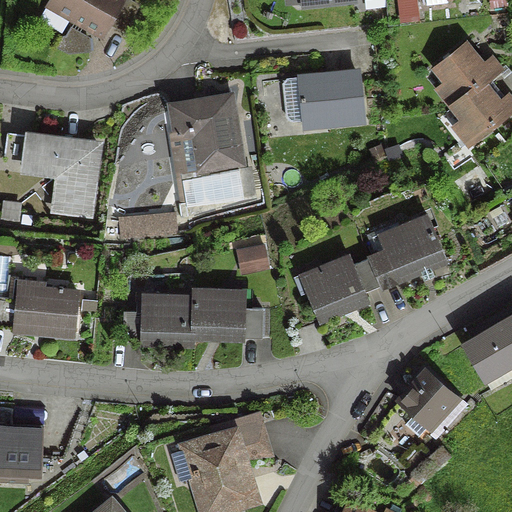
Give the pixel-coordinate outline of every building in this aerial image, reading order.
[(98,34),(118,0),(54,0),(51,7),(98,34)] [(289,0),(290,4),(302,3),(303,8),(356,3),(356,0),(289,0)] [(63,35),(58,36),(53,44),(66,52),(86,50),(85,38),(77,34),(74,34),(66,30),(63,35)] [(448,78),(435,88),(450,106),(496,68),(488,58),(480,65),(463,44),(437,64),(448,78)] [(497,69),(496,68),(450,106),(450,107),(456,102),(465,115),(452,125),(467,144),(511,108),(511,104),(505,96),(497,102),(481,82),(497,69)] [(324,81),(324,74),(296,77),(296,78),(284,79),(281,84),(284,117),(289,121),(300,120),(300,121),(326,118),(327,124),(362,121),(357,77),(324,81)] [(187,130),(194,171),(240,164),(233,122),(229,122),(228,116),(232,115),(229,96),(168,105),(173,132),(187,130)] [(54,210),(86,214),(95,144),(26,135),(21,168),(59,172),(54,210)] [(0,217),(15,220),(17,205),(2,203),(0,215),(0,217)] [(397,227),(399,232),(379,241),(383,251),(366,258),(378,286),(394,279),(395,281),(443,261),(425,216),(397,227)] [(137,236),(135,219),(118,221),(120,238),(137,236)] [(250,270),(266,267),(262,247),(246,250),(250,270)] [(362,293),(378,286),(366,258),(350,265),(347,256),(319,268),(321,273),(301,281),(317,321),(365,301),(362,293)] [(14,298),(0,297),(0,327),(11,328),(11,330),(71,336),(75,292),(15,286),(14,298)] [(139,341),(139,343),(189,345),(191,289),(190,289),(190,297),(162,296),(162,301),(133,300),(132,311),(122,311),(121,341),(139,341)] [(220,290),(191,289),(189,345),(190,345),(190,338),(240,339),(240,338),(259,338),(259,308),(241,308),(242,296),(220,295),(220,290)] [(511,316),(462,345),(481,379),(511,360),(511,316)] [(463,406),(424,371),(397,401),(435,436),(440,431),(442,434),(447,429),(444,427),(463,406)] [(0,480),(15,481),(16,475),(37,476),(39,427),(0,424),(0,480)] [(190,476),(201,511),(213,511),(247,502),(236,465),(242,463),(232,432),(188,445),(196,474),(190,476)] [(423,461),(431,471),(447,457),(439,447),(423,461)] [(117,511),(109,502),(96,511),(117,511)] [(383,511),(365,511),(346,502),(340,511),(387,511),(384,510),(383,511)]
